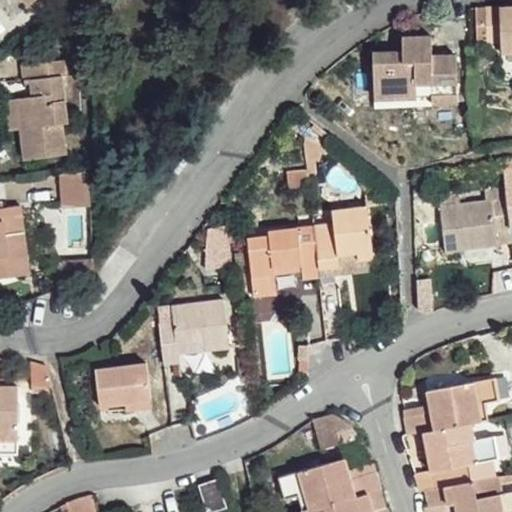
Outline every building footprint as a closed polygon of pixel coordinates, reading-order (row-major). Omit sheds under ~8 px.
[(47,0),(9,0),(25,19),(47,0)] [(89,34),(89,0),(79,0),(77,2),(78,35),(89,34)] [(511,51),(511,5),(485,6),(485,40),(499,40),(500,52),(511,51)] [(457,98),(455,49),(431,50),(430,31),(400,31),(400,48),(370,49),(371,94),(428,94),(427,99),(457,98)] [(28,61),(30,78),(42,77),(44,93),(31,94),(14,96),(17,129),(20,160),(64,156),(61,124),(65,122),(59,74),(64,74),(62,58),(28,61)] [(42,77),(30,78),(31,94),(44,93),(42,77)] [(17,129),(14,96),(4,97),(8,130),(17,129)] [(309,186),(307,168),(288,171),(289,188),(309,186)] [(89,212),(89,176),(61,179),(61,213),(89,212)] [(367,187),(371,210),(391,207),(385,190),(367,187)] [(511,228),(506,191),(492,193),(493,198),(441,203),(447,250),(498,245),(498,230),(511,228)] [(360,264),(376,263),(371,210),(334,213),(334,224),(314,226),(320,282),(339,280),(338,260),(359,258),(360,264)] [(16,211),(0,212),(0,280),(23,278),(16,211)] [(233,243),(231,224),(211,226),(209,246),(233,243)] [(320,282),(314,226),(273,230),(273,239),(250,241),(253,278),(299,274),(299,280),(300,284),(320,282)] [(377,276),(376,263),(360,264),(359,258),(338,260),(339,280),(377,276)] [(276,282),(299,280),(299,274),(253,278),(256,300),(278,298),(276,282)] [(177,352),(203,349),(229,347),(224,298),(171,304),(173,320),(158,321),(164,362),(178,361),(177,352)] [(203,358),(203,349),(177,352),(178,361),(203,358)] [(124,394),(148,391),(144,353),(93,358),(96,397),(108,396),(124,394)] [(46,364),(33,363),(33,381),(50,380),(46,364)] [(472,422),(489,419),(487,401),(499,399),(495,377),(428,390),(430,404),(431,412),(407,417),(410,434),(426,431),(472,422)] [(0,384),(0,452),(19,453),(19,385),(0,384)] [(149,399),(148,391),(124,394),(126,402),(149,399)] [(126,402),(124,394),(108,396),(109,407),(126,406),(126,402)] [(431,412),(430,404),(406,409),(407,417),(431,412)] [(319,410),(314,413),(324,449),(342,444),(340,434),(333,408),(328,408),(319,410)] [(337,409),(333,408),(340,434),(365,427),(364,424),(359,419),(354,415),(346,411),(337,409)] [(476,440),(472,422),(426,431),(432,470),(416,474),(421,490),(426,490),(473,481),(469,464),(498,458),(494,436),(476,440)] [(304,511),(305,511),(383,490),(379,472),(353,480),(351,471),(346,458),(282,477),(288,499),(301,495),(304,511)] [(353,480),(379,472),(375,464),(351,471),(353,480)] [(511,511),(511,491),(503,493),(499,476),(473,481),(426,490),(430,507),(455,504),(457,511),(511,511)] [(202,492),(221,487),(218,479),(200,484),(202,492)] [(211,511),(228,507),(221,487),(202,492),(210,511),(211,511)] [(367,511),(388,507),(383,490),(305,511),(367,511)] [(95,511),(92,496),(67,503),(69,511),(95,511)]
